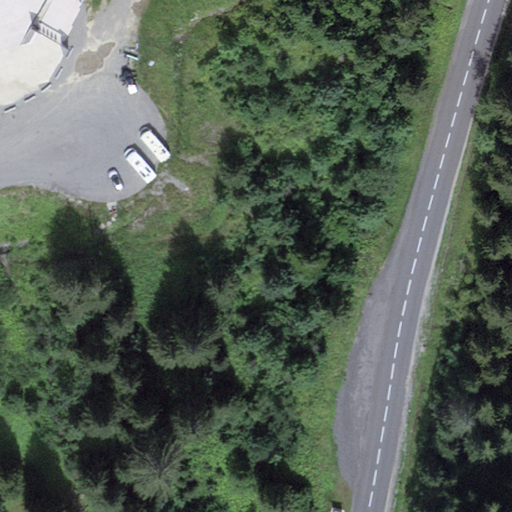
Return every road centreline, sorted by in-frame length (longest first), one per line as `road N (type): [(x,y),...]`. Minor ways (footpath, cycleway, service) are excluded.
road 1 (secondary): [(488,0),(411,279),(369,511)]
road 2 (track): [(140,0),(116,40),(104,134)]
